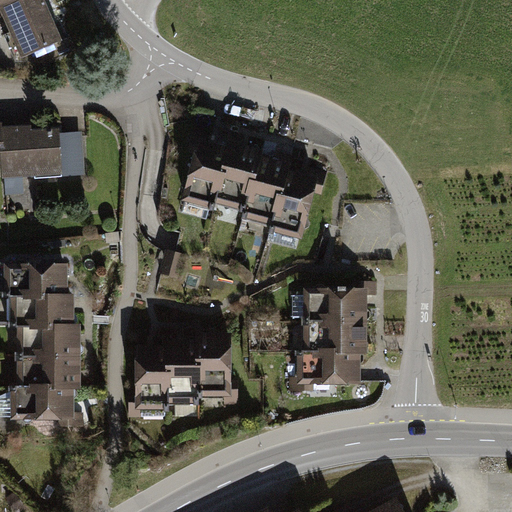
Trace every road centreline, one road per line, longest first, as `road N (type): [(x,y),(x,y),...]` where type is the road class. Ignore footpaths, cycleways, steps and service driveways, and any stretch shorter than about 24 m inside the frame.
road 1 (residential): [(416,438),(420,260),(411,212),(383,161),(327,114),(209,78),(162,53)]
road 2 (secondary): [(172,511),(298,456),(416,438)]
road 3 (residential): [(138,99),(0,96)]
